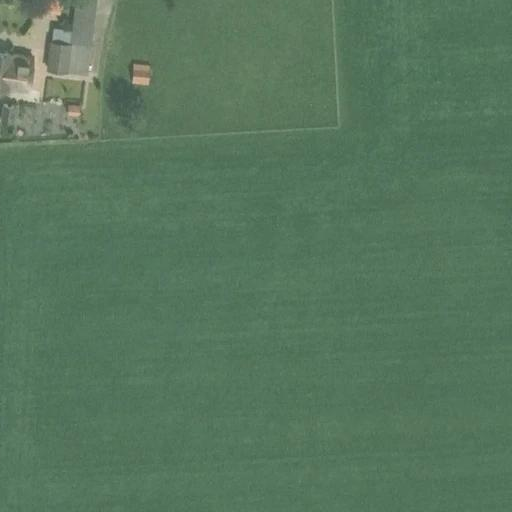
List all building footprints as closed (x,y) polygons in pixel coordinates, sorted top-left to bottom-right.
[(60,0),(35,0),(36,11),(60,12),(60,0)] [(88,75),(97,0),(75,0),(70,41),(50,39),(46,69),(88,75)] [(33,56),(12,54),(12,53),(0,50),(0,88),(7,89),(7,88),(28,91),(33,56)] [(134,63),(132,82),(148,84),(149,64),(134,63)] [(16,107),(2,104),(0,119),(0,120),(14,123),(16,107)] [(68,115),(80,116),(81,105),(69,104),(68,115)]
